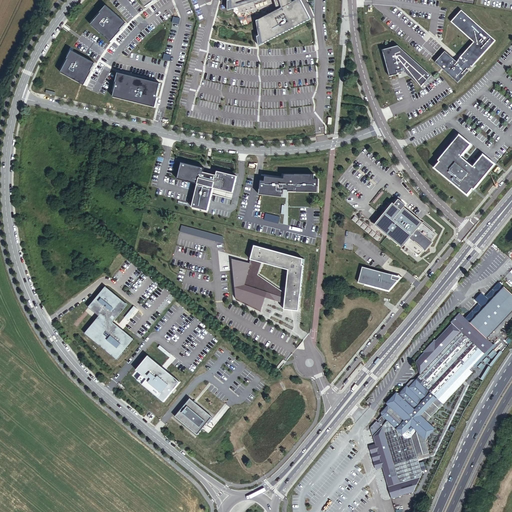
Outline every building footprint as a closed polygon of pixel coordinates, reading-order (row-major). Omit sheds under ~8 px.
[(261,19),(263,44),(311,19),(300,0),(297,0),(293,2),(292,0),(232,0),(232,10),(262,0),(274,0),(279,9),(261,19)] [(128,23),(107,4),(99,13),(100,14),(91,24),(111,41),(128,23)] [(494,41),(461,11),(451,22),(474,42),(456,63),(444,52),(435,63),(457,82),(494,41)] [(78,40),(74,45),(80,49),(83,44),(78,40)] [(398,46),(383,50),(390,77),(398,75),(398,73),(400,73),(404,72),(408,75),(411,78),(421,87),(425,83),(427,80),(431,77),(431,76),(398,46)] [(72,52),(61,72),(84,84),(95,64),(72,52)] [(135,83),(136,78),(118,73),(116,83),(117,83),(118,79),(135,83)] [(117,83),(113,97),(154,108),(157,98),(160,84),(136,78),(135,83),(118,79),(117,83)] [(99,101),(101,94),(86,90),(84,97),(99,101)] [(463,135),(461,136),(473,146),(474,145),(463,135)] [(473,146),(461,136),(442,159),(444,160),(437,167),(470,195),(475,190),(497,166),(485,156),(476,167),(464,157),(473,146)] [(231,193),(234,177),(215,172),(214,176),(202,173),(203,169),(181,163),(177,179),(193,183),(196,184),(191,207),(206,210),(212,188),(231,193)] [(498,167),(497,166),(475,190),(476,191),(498,167)] [(318,193),(319,180),(315,180),(315,176),(287,174),(286,179),(267,177),(266,182),(262,182),(261,195),(284,197),(284,189),(290,190),(290,191),(318,193)] [(396,199),(393,203),(401,210),(403,207),(423,222),(424,221),(396,199)] [(415,253),(419,256),(424,250),(432,240),(437,234),(434,231),(435,230),(424,221),(423,222),(403,207),(401,210),(393,203),(378,221),(375,225),(403,248),(404,245),(415,254),(415,253)] [(183,226),(181,232),(225,244),(224,236),(183,226)] [(432,240),(424,250),(426,251),(434,242),(432,240)] [(300,308),(305,258),(255,245),(254,252),(256,253),(254,264),(233,259),(234,264),(235,264),(235,268),(234,268),(237,300),(261,311),(266,297),(286,303),(289,304),(289,307),(294,308),(294,306),(300,308)] [(393,275),(363,267),(359,283),(389,291),(398,281),(392,279),(393,275)] [(84,332),(116,359),(131,339),(133,338),(131,337),(112,321),(126,304),(104,285),(88,306),(98,314),(84,332)] [(373,444),(380,468),(406,462),(416,460),(410,440),(415,433),(409,428),(434,400),(440,406),(470,374),(467,371),(491,347),(457,314),(448,324),(449,325),(432,342),(431,341),(420,353),(421,354),(413,363),(418,376),(416,378),(422,384),(386,421),(382,426),(378,422),(377,423),(375,421),(368,428),(373,444)] [(180,383),(149,356),(138,371),(143,375),(138,380),(164,402),(180,383)] [(380,415),(376,420),(378,422),(382,426),(386,421),(422,384),(416,378),(415,379),(410,380),(397,394),(395,392),(385,404),(387,405),(379,413),(380,415)] [(192,398),(177,416),(200,435),(214,417),(192,398)] [(424,423),(440,406),(434,400),(409,428),(415,433),(424,423)] [(433,431),(424,423),(415,433),(410,440),(416,460),(428,456),(423,442),(433,431)] [(373,444),(367,446),(374,470),(380,468),(373,444)] [(406,462),(380,468),(385,487),(410,480),(412,491),(422,476),(416,460),(406,462)] [(410,480),(385,487),(388,500),(411,493),(412,491),(410,480)]
